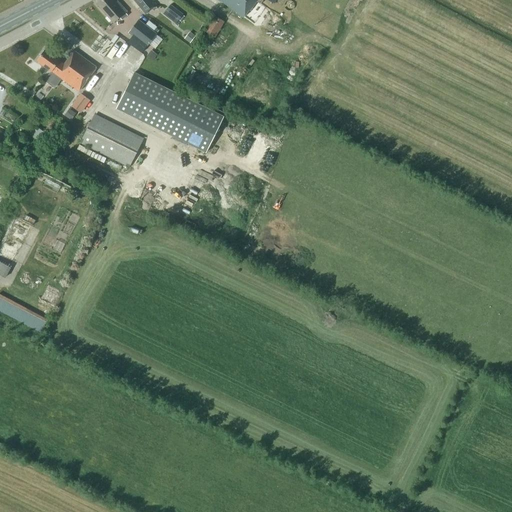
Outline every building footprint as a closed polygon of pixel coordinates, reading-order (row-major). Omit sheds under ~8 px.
[(125,12),(126,11),(118,1),(116,2),(113,0),(101,0),(97,4),(113,22),(119,17),(122,20),(127,15),(125,12)] [(134,0),(146,14),(157,5),(152,0),(134,0)] [(250,11),(256,1),(260,4),(263,0),(268,0),(274,3),(275,0),(219,0),(243,17),(249,10),(250,11)] [(183,14),(170,4),(166,10),(179,20),(183,14)] [(215,38),(225,21),(214,15),(204,31),(215,38)] [(129,32),(146,46),(156,33),(138,20),(129,32)] [(189,31),(184,37),(190,42),(195,35),(189,31)] [(59,60),(45,49),(37,60),(51,71),(56,74),(56,75),(78,91),(96,67),(74,51),(64,64),(59,60)] [(224,116),(134,72),(116,108),(206,152),(224,116)] [(83,91),(75,105),(86,112),(94,97),(83,91)] [(72,107),(68,115),(75,119),(80,112),(72,107)] [(129,167),(144,138),(94,114),(80,142),(129,167)] [(33,137),(42,143),(48,134),(38,128),(33,137)] [(54,174),(51,179),(60,184),(63,178),(54,174)] [(0,274),(5,277),(33,225),(23,220),(16,216),(0,246),(0,274)] [(40,299),(51,305),(55,307),(63,292),(47,284),(40,299)] [(0,309),(42,332),(48,320),(0,294),(0,309)]
